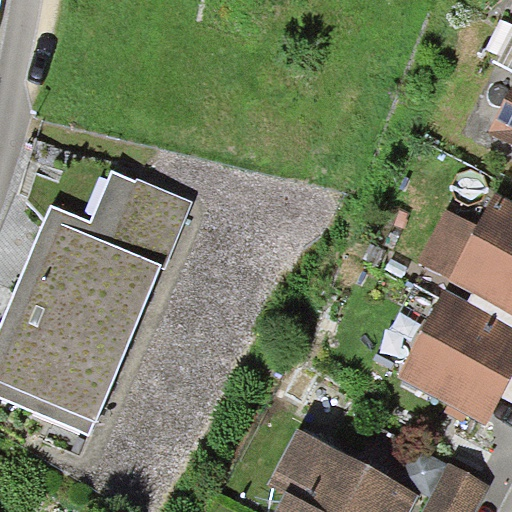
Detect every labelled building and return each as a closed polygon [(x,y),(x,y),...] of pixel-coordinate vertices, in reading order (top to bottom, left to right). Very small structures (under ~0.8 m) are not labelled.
[(511,92),(489,136),(511,148),(511,92)] [(0,337),(0,399),(90,436),(94,426),(97,428),(162,268),(166,271),(194,204),(138,181),(138,184),(113,173),(90,225),(54,209),(13,307),(0,337)] [(511,205),(496,197),(479,228),(447,212),(419,264),(452,281),(450,284),(474,297),(511,317),(511,205)] [(511,330),(468,307),(445,294),(398,382),(456,413),(487,429),(503,400),(511,381),(511,330)] [(511,317),(474,297),(468,307),(511,330),(511,317)] [(511,381),(503,400),(511,404),(511,381)] [(286,499),(279,511),(411,511),(419,498),(297,433),(267,488),(286,499)] [(449,467),(425,511),(477,511),(490,488),(449,467)]
